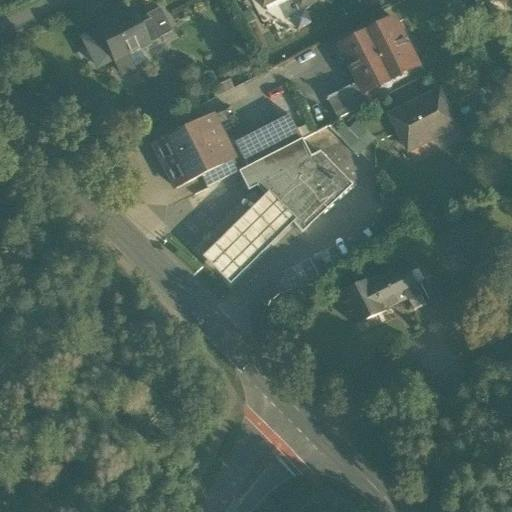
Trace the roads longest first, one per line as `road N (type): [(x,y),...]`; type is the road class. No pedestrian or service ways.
road 1 (tertiary): [(0,107),(300,415)]
road 2 (residential): [(326,438),(450,322),(511,281)]
road 3 (secondary): [(228,511),(300,415)]
